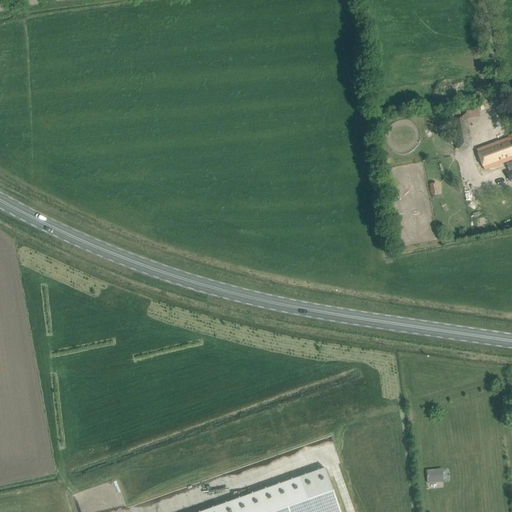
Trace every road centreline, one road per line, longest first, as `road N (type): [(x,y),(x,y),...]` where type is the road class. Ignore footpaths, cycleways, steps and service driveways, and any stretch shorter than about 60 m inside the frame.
road 1 (secondary): [(511,341),(228,292),(133,262),(0,200)]
road 2 (unknown): [(152,511),(293,461)]
road 3 (unknown): [(486,0),(495,131)]
